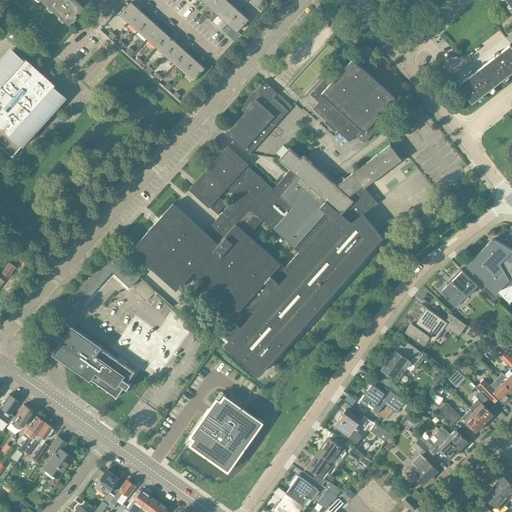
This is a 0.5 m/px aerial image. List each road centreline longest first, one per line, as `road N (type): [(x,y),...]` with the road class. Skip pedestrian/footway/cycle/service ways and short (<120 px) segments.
road 1 (residential): [(0,341),(304,0)]
road 2 (residential): [(243,511),(404,289),(510,200)]
road 3 (tertiary): [(209,511),(104,437)]
road 4 (tertiary): [(104,437),(0,363)]
